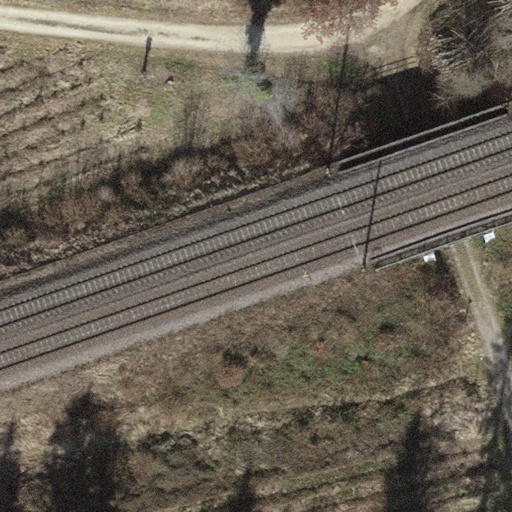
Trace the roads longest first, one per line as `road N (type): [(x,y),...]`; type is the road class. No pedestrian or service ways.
road 1 (track): [(0,26),(223,49),(319,44),(376,26)]
road 2 (track): [(459,249),(498,379),(493,511)]
road 3 (track): [(417,141),(376,26)]
